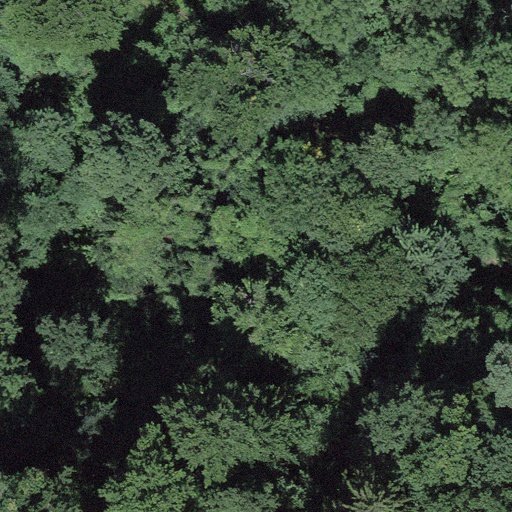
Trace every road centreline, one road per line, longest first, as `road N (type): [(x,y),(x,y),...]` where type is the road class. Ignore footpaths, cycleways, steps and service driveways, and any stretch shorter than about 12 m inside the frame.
road 1 (track): [(511,398),(397,210),(161,0)]
road 2 (track): [(397,210),(488,275),(511,282)]
